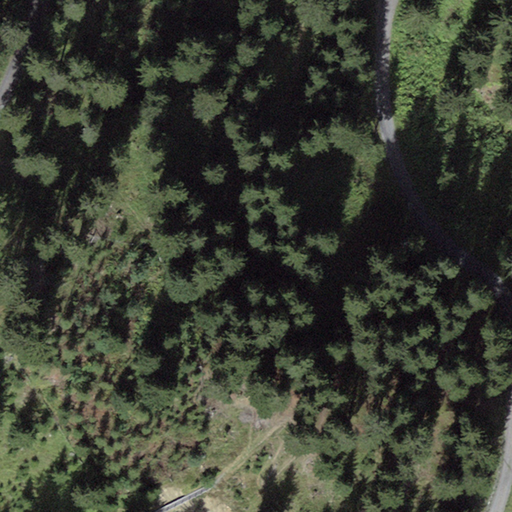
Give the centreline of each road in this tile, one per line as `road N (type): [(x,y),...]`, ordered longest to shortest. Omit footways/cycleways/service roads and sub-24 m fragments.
road 1 (track): [(511,309),(432,234),(400,159),(390,110),(404,0)]
road 2 (track): [(38,0),(28,53),(0,117)]
